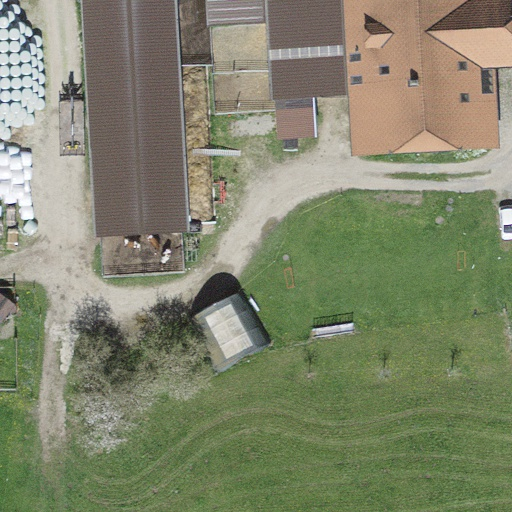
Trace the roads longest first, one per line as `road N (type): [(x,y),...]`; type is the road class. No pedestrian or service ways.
road 1 (track): [(64,281),(120,292),(179,289),(212,274),(270,200),(326,177),(511,173)]
road 2 (track): [(46,511),(64,281)]
